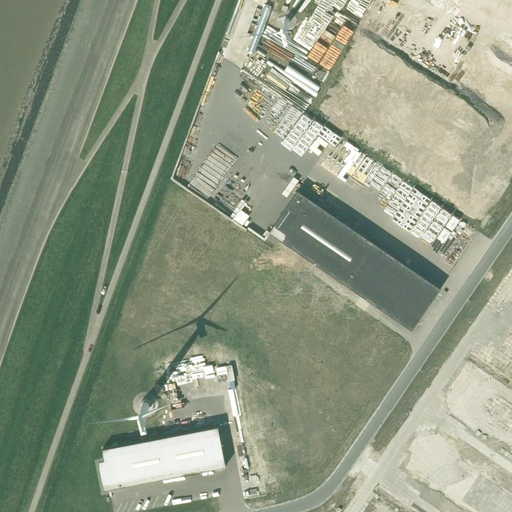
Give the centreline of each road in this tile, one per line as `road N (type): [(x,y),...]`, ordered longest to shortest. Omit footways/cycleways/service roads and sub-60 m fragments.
road 1 (unclassified): [(32,511),(219,0)]
road 2 (unclassified): [(278,511),(335,484),(511,223)]
